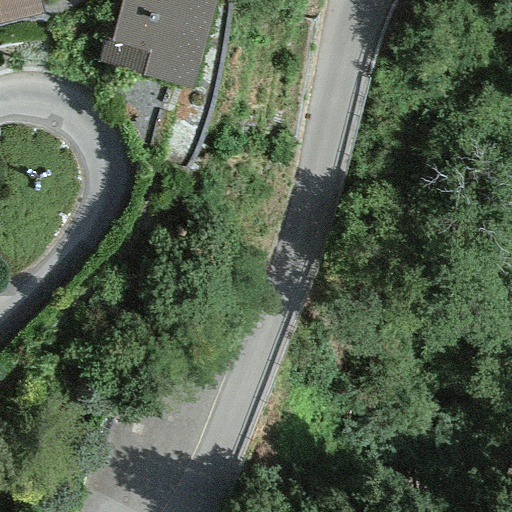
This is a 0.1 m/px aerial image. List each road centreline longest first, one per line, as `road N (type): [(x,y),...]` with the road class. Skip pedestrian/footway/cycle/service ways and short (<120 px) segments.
road 1 (tertiary): [(360,0),(299,231),(197,497)]
road 2 (residential): [(0,325),(90,221),(105,184),(100,145),(77,116),(36,100),(0,103)]
